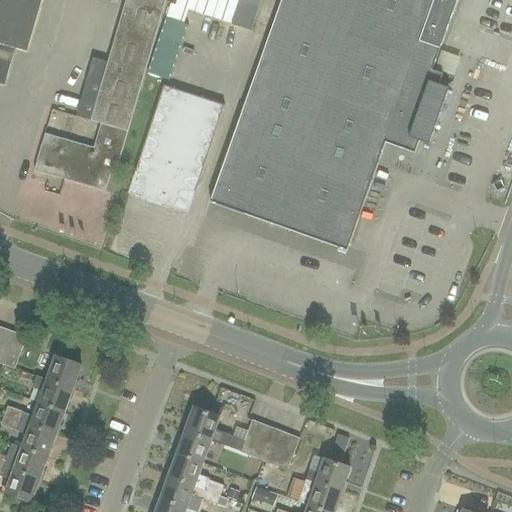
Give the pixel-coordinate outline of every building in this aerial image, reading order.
[(125,0),(91,121),(102,124),(128,131),(167,0),(2,0),(0,9),(0,83),(6,85),(16,48),(28,51),(42,0),(125,0)] [(239,0),(178,0),(172,19),(185,23),(189,11),(231,25),(239,0)] [(430,145),(449,89),(439,86),(443,75),(433,72),(458,0),(282,0),(211,202),(348,251),(386,143),(415,153),(419,142),(430,145)] [(252,32),(261,0),(240,0),(233,26),(252,32)] [(197,193),(196,192),(225,106),(165,86),(136,173),(135,173),(128,194),(190,215),(197,193)] [(110,176),(115,177),(128,131),(102,124),(95,148),(47,134),(36,172),(105,192),(110,176)] [(4,328),(0,337),(0,362),(4,364),(15,332),(4,328)] [(27,337),(15,332),(4,364),(16,368),(27,337)] [(57,357),(49,380),(75,390),(83,367),(57,357)] [(37,376),(33,386),(45,391),(40,403),(67,412),(75,390),(49,380),(37,376)] [(25,413),(21,422),(58,435),(67,412),(40,403),(35,417),(25,413)] [(9,407),(6,416),(21,422),(25,413),(9,407)] [(195,408),(187,432),(213,442),(229,448),(233,437),(233,436),(217,430),(221,418),(195,408)] [(6,416),(3,425),(18,431),(21,422),(6,416)] [(21,422),(18,431),(29,434),(24,448),(50,458),(58,435),(21,422)] [(242,452),(241,453),(253,458),(265,427),(253,422),(249,432),(246,442),(242,452)] [(265,427),(253,458),(264,462),(277,431),(265,427)] [(277,431),(264,462),(276,467),(288,436),(277,431)] [(187,432),(179,454),(205,464),(213,442),(187,432)] [(288,436),(276,467),(288,471),(300,440),(288,436)] [(339,436),(335,447),(346,451),(350,440),(339,436)] [(233,437),(229,448),(242,452),(246,442),(233,437)] [(8,457),(5,467),(42,481),(50,458),(24,448),(13,444),(8,457)] [(0,454),(0,465),(5,467),(8,457),(0,454)] [(179,454),(170,477),(206,490),(210,482),(210,480),(200,476),(205,464),(179,454)] [(310,470),(307,480),(345,492),(353,469),(326,460),(326,461),(322,474),(310,470)] [(5,467),(1,477),(12,481),(7,494),(33,504),(42,481),(5,467)] [(170,477),(162,500),(188,509),(192,497),(203,500),(206,490),(170,477)] [(307,480),(299,503),(310,507),(311,506),(328,511),(337,511),(345,492),(307,480)] [(210,482),(206,490),(221,496),(225,487),(210,482)] [(203,500),(203,501),(218,506),(221,498),(221,496),(206,490),(203,500)] [(221,498),(218,506),(226,509),(229,501),(221,498)] [(162,500),(157,511),(186,511),(188,509),(162,500)]
